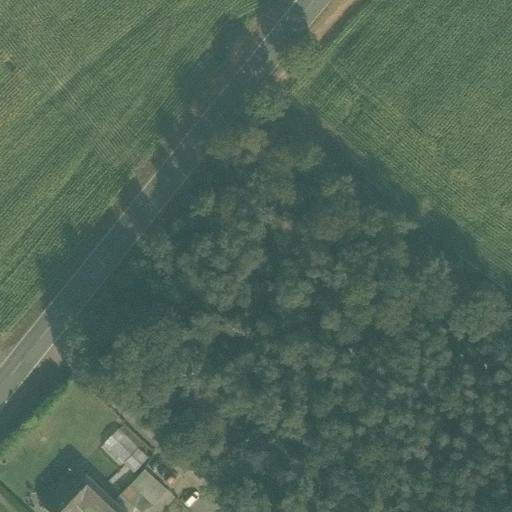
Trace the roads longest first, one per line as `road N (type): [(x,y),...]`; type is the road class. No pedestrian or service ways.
road 1 (secondary): [(0,388),(314,0)]
road 2 (track): [(43,335),(231,511)]
